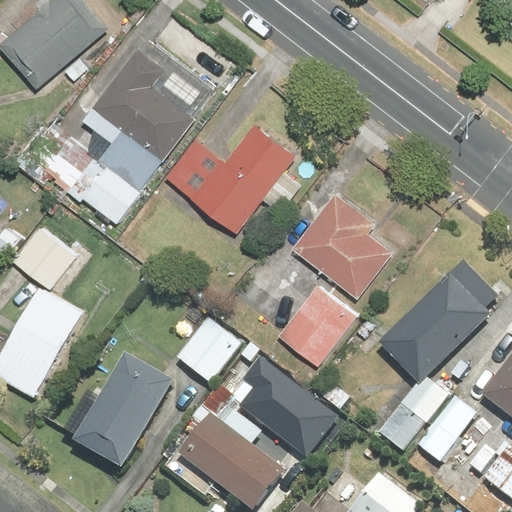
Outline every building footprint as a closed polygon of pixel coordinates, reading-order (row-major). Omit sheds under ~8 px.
[(97,0),(56,0),(7,41),(45,87),(119,26),(97,0)] [(0,49),(12,34),(0,24),(0,49)] [(146,46),(100,105),(170,159),(204,116),(162,83),(174,67),(146,46)] [(261,118),(200,195),(244,231),(306,154),(261,118)] [(344,191),(300,246),(364,296),(401,249),(377,231),(384,222),(344,191)] [(458,275),(387,344),(427,384),(498,315),(458,275)] [(365,314),(326,283),(286,333),(326,364),(365,314)] [(50,284),(1,368),(44,393),(93,309),(50,284)] [(251,343),(218,315),(182,359),(215,387),(251,343)] [(133,354),(83,442),(132,469),(181,381),(133,354)] [(261,385),(245,405),(314,458),(346,416),(268,356),(251,377),(261,385)] [(511,366),(489,396),(511,413),(511,366)] [(448,462),(480,417),(460,402),(427,446),(448,462)] [(220,414),(188,454),(261,511),(262,511),(294,472),(220,414)] [(511,444),(488,479),(511,496),(511,444)] [(322,511),(310,503),(302,511),(322,511)]
